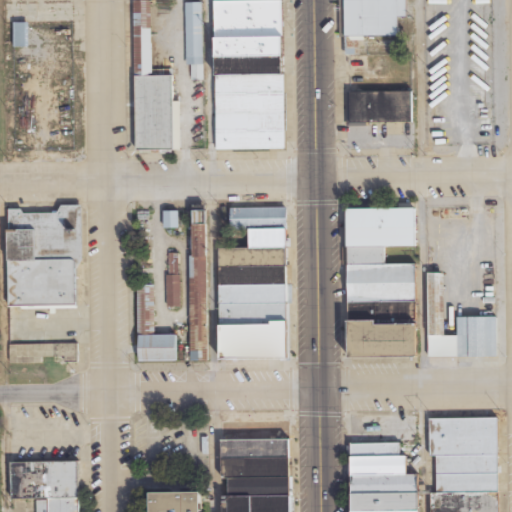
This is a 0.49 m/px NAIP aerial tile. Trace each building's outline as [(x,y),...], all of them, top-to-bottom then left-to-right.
[(134,0),(136,151),(179,150),(179,102),(173,102),(172,74),(153,74),(151,0),(134,0)] [(213,0),(282,0),(282,154),(213,154),(213,0)] [(339,0),(404,0),(405,56),(340,57),(339,0)] [(186,65),(192,65),(192,81),(203,80),(202,2),(185,3),(186,65)] [(28,22),(14,22),(14,47),(28,47),(28,22)] [(346,90),(411,90),(411,123),(346,123),(346,90)] [(217,204),(287,204),(288,358),(219,358),(217,204)] [(9,212),(9,309),(80,309),(80,206),(59,206),(59,212),(9,212)] [(344,207),(417,207),(416,355),(343,355),(344,207)] [(164,211),(164,229),(179,229),(178,211),(164,211)] [(191,361),(208,361),(208,222),(191,222),(191,361)] [(168,307),(180,307),(180,253),(168,253),(168,307)] [(498,358),(497,317),(457,317),(457,335),(445,336),(445,273),(428,273),(429,358),(498,358)] [(138,362),(177,361),(177,334),(155,335),(154,285),(138,285),(138,362)] [(428,511),(425,413),(495,410),(498,511),(428,511)] [(296,511),(218,511),(218,420),(296,420),(296,511)] [(348,511),(346,438),(419,435),(421,511),(348,511)] [(12,462),(12,500),(36,500),(36,511),(79,511),(79,462),(12,462)] [(201,511),(150,511),(151,492),(202,493),(201,511)]
